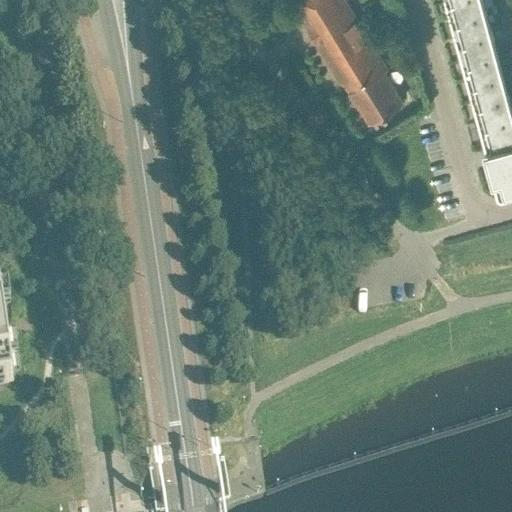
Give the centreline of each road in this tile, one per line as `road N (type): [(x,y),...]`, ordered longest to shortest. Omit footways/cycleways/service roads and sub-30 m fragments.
road 1 (tertiary): [(193,511),(119,0)]
road 2 (residential): [(220,0),(403,238),(431,238),(482,213)]
road 3 (residential): [(482,213),(415,0)]
